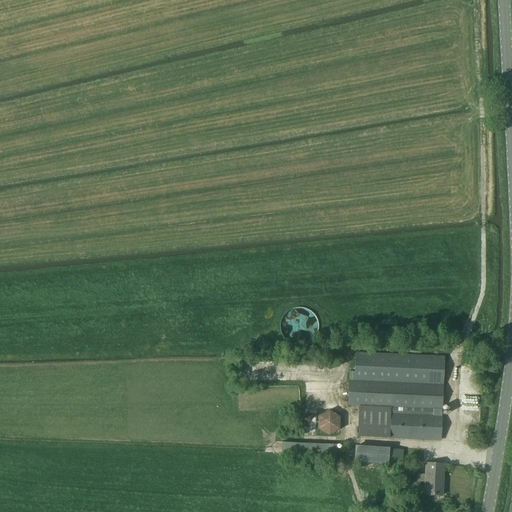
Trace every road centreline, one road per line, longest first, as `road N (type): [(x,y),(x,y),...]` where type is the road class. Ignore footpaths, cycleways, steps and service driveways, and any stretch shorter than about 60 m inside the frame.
road 1 (tertiary): [(487,511),(511,356)]
road 2 (tertiary): [(511,134),(504,0)]
